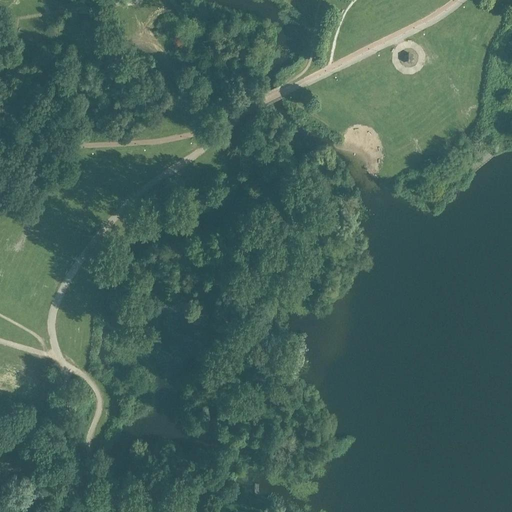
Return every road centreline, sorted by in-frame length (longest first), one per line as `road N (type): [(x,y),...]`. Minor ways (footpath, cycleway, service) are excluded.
road 1 (unknown): [(0,129),(98,101),(238,108),(304,71),(321,0)]
road 2 (unknown): [(0,439),(31,427),(45,380),(39,337),(0,313)]
